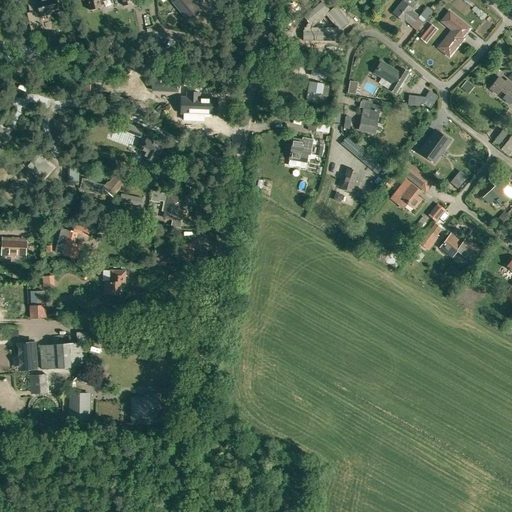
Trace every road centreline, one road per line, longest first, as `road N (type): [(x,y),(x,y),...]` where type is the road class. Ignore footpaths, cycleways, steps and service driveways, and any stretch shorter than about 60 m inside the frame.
road 1 (unknown): [(0,326),(203,328)]
road 2 (unknown): [(150,0),(185,43),(254,43)]
